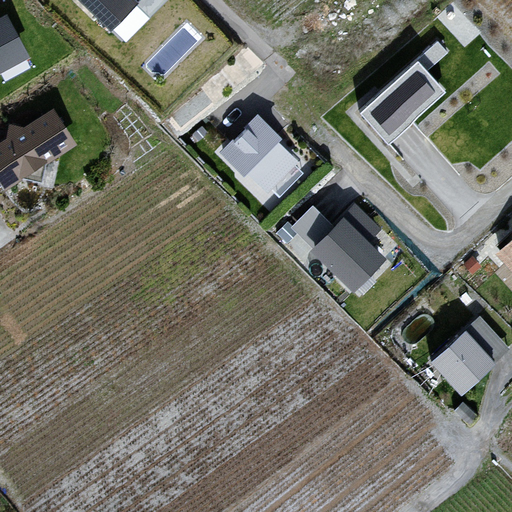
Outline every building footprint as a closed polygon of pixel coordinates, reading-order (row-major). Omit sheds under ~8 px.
[(82,0),(106,22),(128,0),(82,0)] [(5,11),(0,13),(0,65),(26,52),(5,11)] [(431,58),(448,44),(438,32),(421,45),(431,58)] [(416,56),(357,107),(385,138),(443,87),(416,56)] [(0,193),(72,146),(40,105),(0,133),(0,193)] [(254,114),(221,148),(265,191),(298,157),(254,114)] [(354,202),(311,245),(350,284),(382,253),(366,238),(378,226),(354,202)] [(511,232),(496,247),(511,264),(511,232)] [(477,316),(420,354),(450,395),(504,351),(477,316)]
